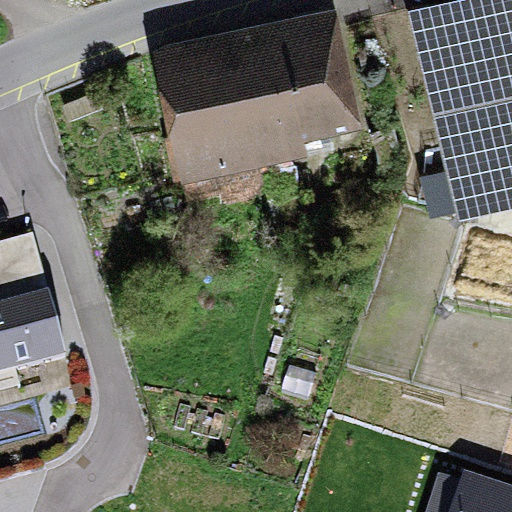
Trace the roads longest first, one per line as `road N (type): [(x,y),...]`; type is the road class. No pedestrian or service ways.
road 1 (residential): [(0,92),(121,411),(121,445),(60,499),(56,511)]
road 2 (tertiary): [(46,51),(212,0)]
